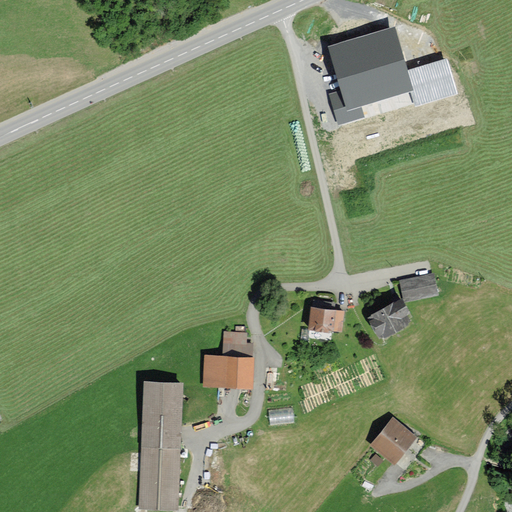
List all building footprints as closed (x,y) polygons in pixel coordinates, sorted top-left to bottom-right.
[(340,90),(329,93),(338,126),(457,91),(447,58),(408,70),(395,27),(327,47),(340,90)] [(432,274),(401,280),(405,301),(436,295),(432,274)] [(401,300),(370,317),(382,338),(410,322),(405,314),(408,313),(401,300)] [(343,312),(312,308),(309,328),(340,333),(343,312)] [(251,359),(207,356),(205,385),(249,387),(251,359)] [(180,384),(145,383),(141,506),(176,508),(180,384)] [(292,408),(269,409),(270,422),(293,421),(292,408)] [(416,437),(394,419),(372,445),(394,463),(416,437)]
